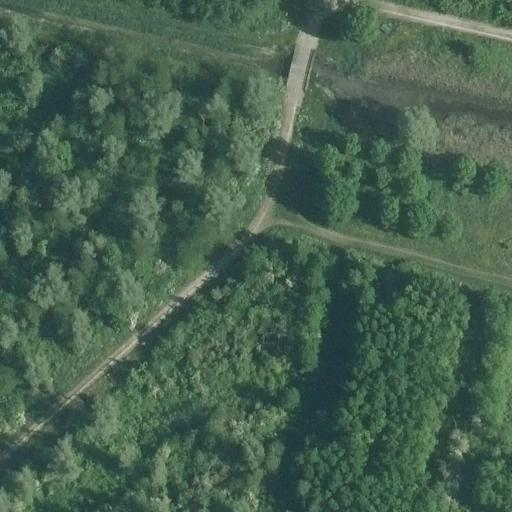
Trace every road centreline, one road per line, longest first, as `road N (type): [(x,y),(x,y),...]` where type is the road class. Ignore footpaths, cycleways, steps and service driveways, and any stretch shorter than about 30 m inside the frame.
road 1 (track): [(0,461),(249,238),(268,201),(293,97)]
road 2 (track): [(306,44),(320,8),(342,1),(511,36)]
